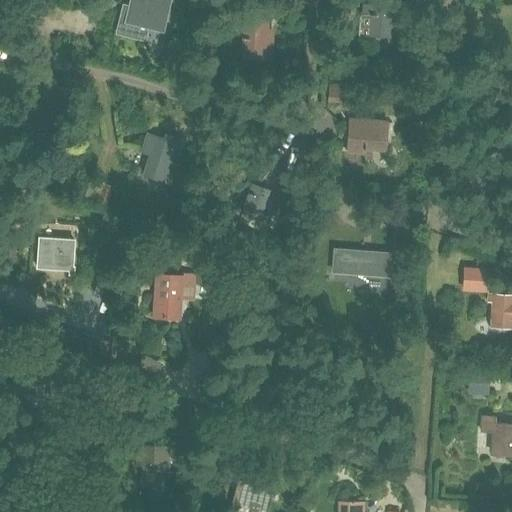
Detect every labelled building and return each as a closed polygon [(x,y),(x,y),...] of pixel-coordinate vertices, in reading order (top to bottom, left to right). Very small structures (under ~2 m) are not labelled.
[(124,6),(118,32),(119,32),(120,32),(143,38),(147,25),(162,29),(168,0),(132,0),(130,8),(124,6)] [(364,4),(363,13),(371,14),(370,35),(401,37),(401,29),(398,29),(400,6),(364,4)] [(245,10),(243,59),(271,60),(272,29),(262,29),(261,25),(261,11),(245,10)] [(329,91),(328,101),(341,102),(342,92),(329,91)] [(348,126),(346,151),(364,152),(364,148),(384,149),(384,148),(386,130),(386,121),(356,118),(356,127),(348,126)] [(147,133),(141,151),(150,154),(144,173),(171,183),(185,140),(167,134),(166,139),(147,133)] [(465,165),(465,166),(466,166),(466,187),(493,188),(494,157),(467,156),(466,165),(465,165)] [(103,183),(97,202),(107,205),(113,186),(103,183)] [(253,184),(243,212),(268,222),(279,193),(253,184)] [(39,237),(37,267),(70,269),(69,273),(73,274),(73,266),(72,266),(74,240),(39,237)] [(332,249),(330,272),(342,273),(342,275),(348,275),(348,274),(386,277),(387,264),(389,264),(390,260),(387,259),(388,254),(361,252),(361,250),(355,250),(355,251),(332,249)] [(198,260),(197,283),(214,284),(215,261),(198,260)] [(157,274),(154,316),(179,318),(182,276),(157,274)] [(92,278),(89,288),(100,291),(103,282),(92,278)] [(401,280),(400,291),(411,292),(412,280),(401,280)] [(511,293),(489,293),(488,298),(493,298),(491,324),(511,324),(511,293)] [(122,318),(121,336),(133,337),(135,319),(122,318)] [(17,358),(14,388),(46,391),(45,395),(50,396),(51,387),(49,387),(52,349),(44,349),(43,360),(17,358)] [(469,375),(469,388),(489,389),(489,377),(469,375)] [(504,394),(486,394),(486,411),(504,411),(504,394)] [(482,415),(481,430),(494,431),(493,453),(511,454),(511,423),(495,422),(496,416),(482,415)] [(144,445),(141,486),(142,486),(141,498),(160,499),(161,487),(162,487),(163,467),(169,468),(170,448),(165,447),(165,446),(144,445)] [(239,481),(230,511),(265,511),(271,490),(239,481)] [(355,511),(356,502),(341,501),(341,511),(355,511)]
